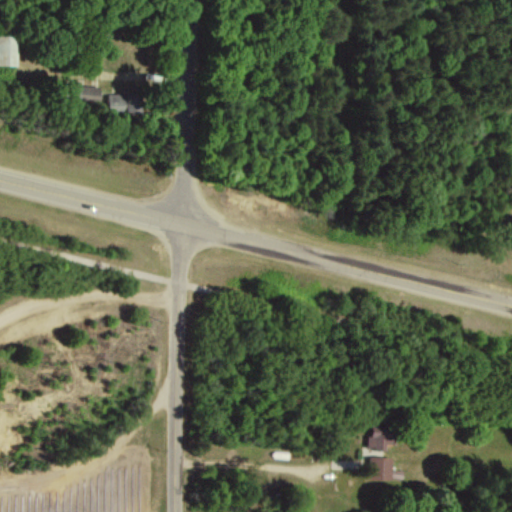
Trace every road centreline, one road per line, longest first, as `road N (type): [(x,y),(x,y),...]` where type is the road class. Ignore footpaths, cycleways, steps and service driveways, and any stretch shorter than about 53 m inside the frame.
road 1 (tertiary): [(511,303),(0,178)]
road 2 (residential): [(178,511),(188,0)]
